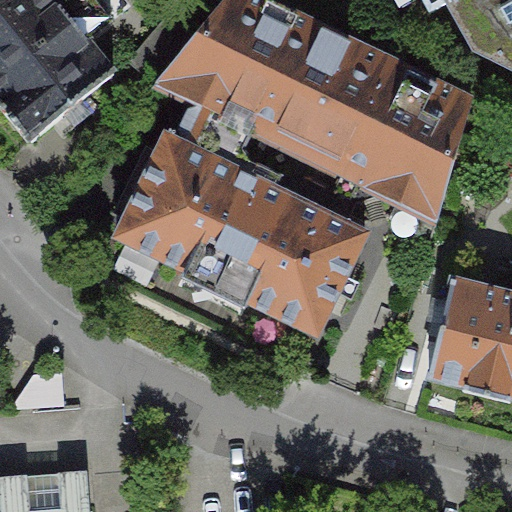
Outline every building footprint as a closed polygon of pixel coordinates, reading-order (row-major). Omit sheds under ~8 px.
[(20,0),(0,16),(0,103),(32,144),(117,78),(90,44),(111,27),(90,0),(77,0),(62,12),(51,0),(20,0)] [(0,0),(0,16),(20,0),(0,0)] [(474,105),(257,0),(230,0),(194,45),(160,86),(206,109),(365,186),(440,222),(474,105)] [(424,0),(434,17),(453,5),(463,0),(424,0)] [(511,0),(463,0),(453,5),(478,53),(511,69),(511,0)] [(134,64),(160,86),(194,45),(172,17),(134,64)] [(167,140),(117,240),(188,274),(185,279),(242,308),(245,303),(314,337),(364,237),(344,226),(365,186),(206,109),(186,148),(167,140)] [(511,402),(511,297),(455,283),(430,382),(464,391),(464,394),(510,406),(511,402)] [(0,480),(0,511),(89,511),(86,474),(0,480)]
